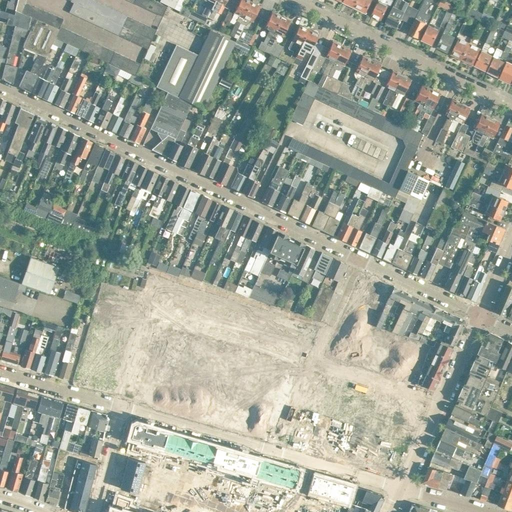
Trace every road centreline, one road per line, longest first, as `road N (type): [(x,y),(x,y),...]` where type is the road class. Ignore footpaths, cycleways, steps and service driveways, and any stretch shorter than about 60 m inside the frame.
road 1 (residential): [(0,88),(363,260)]
road 2 (residential): [(121,407),(140,335),(172,317),(313,361)]
road 3 (residential): [(511,107),(292,0)]
road 4 (residential): [(400,487),(481,316)]
road 5 (residential): [(121,407),(272,451)]
road 6 (unknown): [(441,401),(313,361)]
road 7 (residential): [(272,451),(400,487)]
road 8 (residential): [(363,260),(481,316)]
road 9 (residential): [(0,372),(121,407)]
